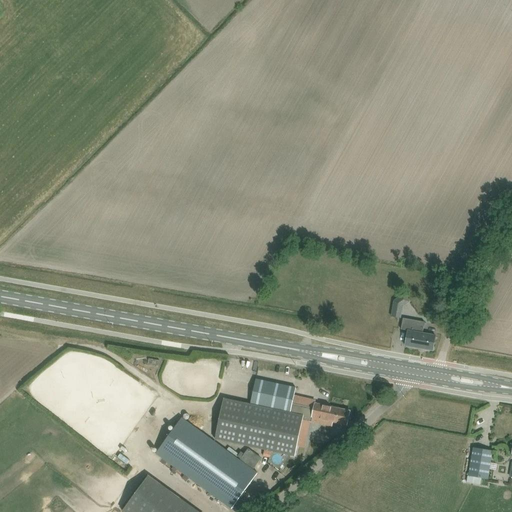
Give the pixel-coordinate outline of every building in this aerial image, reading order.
[(433,350),(435,341),(435,335),(423,333),(425,322),(403,318),(403,319),(401,329),(408,331),(405,346),(433,350)] [(67,370),(76,380),(82,374),(73,364),(67,370)] [(224,399),(215,439),(295,455),(302,420),(308,421),(332,426),(333,422),(347,425),(350,411),(315,404),(314,408),(293,403),(296,388),(256,379),(254,389),(250,405),(224,399)] [(93,388),(100,394),(104,390),(97,384),(93,388)] [(156,454),(232,509),(258,473),(182,418),(156,454)] [(470,470),(469,476),(473,476),(482,478),(488,479),(489,474),(489,473),(491,461),(493,451),(474,448),(472,458),(470,470)] [(197,511),(148,476),(123,511),(124,511),(197,511)]
